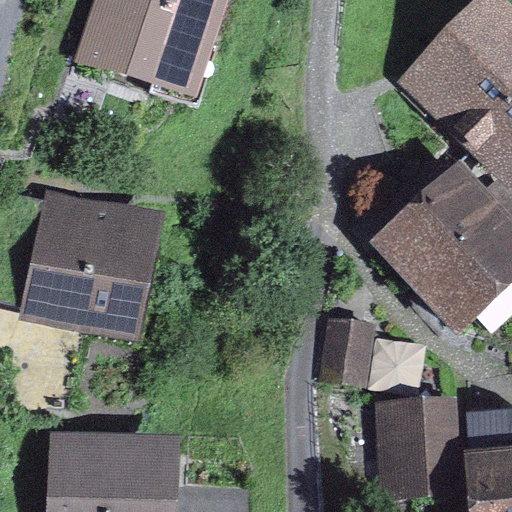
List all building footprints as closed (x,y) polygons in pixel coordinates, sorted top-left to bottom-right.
[(220,0),(100,0),(84,57),(194,89),(220,0)] [(511,23),(491,1),(405,82),(504,185),(511,176),(511,23)] [(511,237),(457,177),(380,247),(459,334),(511,286),(511,237)] [(51,206),(29,306),(142,330),(163,231),(51,206)] [(448,408),(385,411),(388,498),(452,495),(448,408)] [(56,445),(52,511),(166,511),(170,451),(56,445)] [(511,511),(511,460),(471,463),(474,511),(511,511)]
